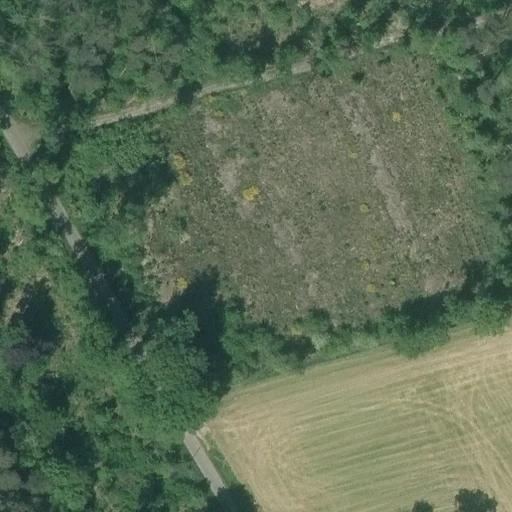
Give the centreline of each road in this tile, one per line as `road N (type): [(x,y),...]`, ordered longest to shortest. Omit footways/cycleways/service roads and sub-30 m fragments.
road 1 (track): [(15,145),(511,15)]
road 2 (unclassified): [(0,118),(231,511)]
